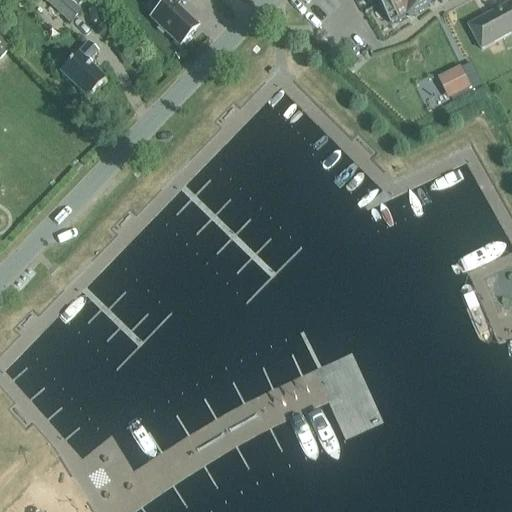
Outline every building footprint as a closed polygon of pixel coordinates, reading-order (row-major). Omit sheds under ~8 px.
[(81,12),(68,0),(42,0),(69,25),(81,12)] [(167,33),(180,46),(197,29),(187,19),(188,18),(177,7),(183,0),(155,0),(161,6),(149,18),(164,33),(167,33)] [(436,2),(434,0),(376,0),(390,25),(407,16),(408,18),(436,2)] [(511,34),(511,3),(469,27),(482,51),(511,34)] [(0,59),(11,48),(0,37),(0,59)] [(104,81),(86,63),(98,52),(88,43),(59,73),(86,100),(104,81)] [(470,88),(461,70),(439,81),(448,99),(470,88)]
